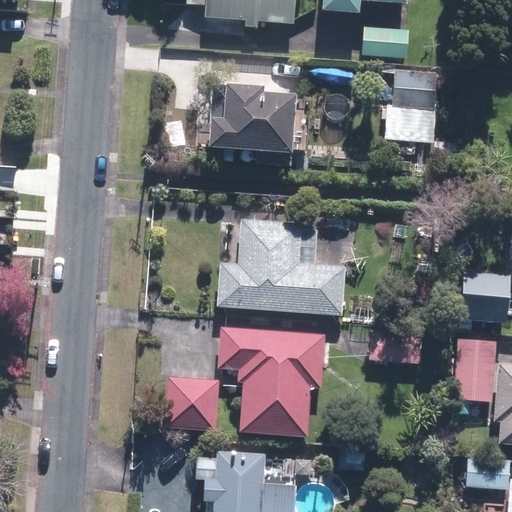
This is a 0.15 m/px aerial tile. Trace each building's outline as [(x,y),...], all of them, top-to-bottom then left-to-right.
[(185,0),(186,4),(207,6),(206,19),(293,26),(295,1),(301,1),(301,0),(185,0)] [(405,0),(322,0),(321,12),(358,15),(359,4),(405,8),(405,0)] [(407,33),(364,30),(363,57),(406,59),(407,33)] [(434,76),(394,72),(389,138),(429,141),(434,76)] [(211,121),(208,150),(289,157),(294,98),(262,95),(263,91),(225,88),(222,122),(211,121)] [(220,265),(217,308),(339,318),(343,269),(298,266),(301,226),(241,221),(237,266),(220,265)] [(503,323),(507,278),(464,274),(459,319),(503,323)] [(324,337),(221,329),(218,370),(239,371),(238,383),(243,383),(240,434),(306,438),(310,389),(320,389),(324,337)] [(373,334),(371,361),(419,365),(421,338),(373,334)] [(495,343),(458,341),(454,398),(491,401),(495,343)] [(501,423),(499,445),(511,446),(511,367),(498,366),(493,422),(501,423)] [(217,382),(169,379),(165,428),(213,431),(217,382)] [(340,448),(339,470),(363,470),(364,449),(340,448)] [(291,511),(295,462),(265,460),(265,457),(216,453),(216,460),(199,459),(198,480),(204,480),(203,502),(215,503),(214,511),(291,511)] [(468,460),(466,487),(506,490),(508,463),(468,460)]
